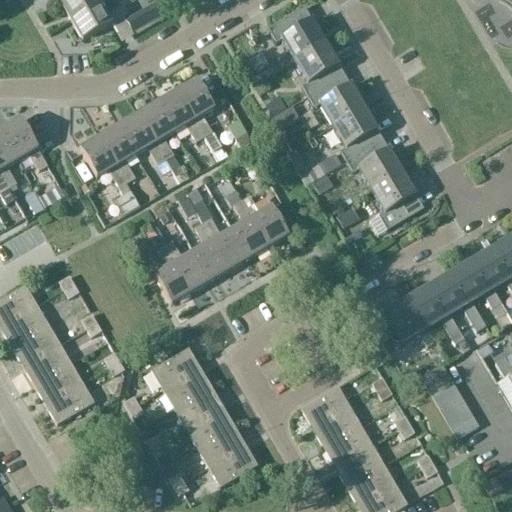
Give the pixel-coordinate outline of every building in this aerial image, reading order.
[(69,0),(60,6),(71,25),(100,8),(95,0),(69,0)] [(124,26),(132,38),(172,15),(159,6),(124,26)] [(100,8),(71,25),(82,45),(112,28),(111,27),(128,17),(123,9),(106,19),(100,8)] [(282,44),(294,66),(325,48),(304,12),(268,34),(276,48),(282,44)] [(344,80),(325,48),(294,66),(307,87),(301,90),(308,102),(344,80)] [(242,67),(255,89),(280,74),(278,70),(275,70),(267,68),(261,57),(242,67)] [(333,131),(364,113),(344,80),(308,102),(313,112),(320,108),(333,131)] [(205,142),(212,137),(202,120),(214,113),(197,84),(177,96),(205,142)] [(177,96),(157,107),(175,136),(186,130),(196,147),(199,151),(197,152),(203,161),(212,155),(205,142),(177,96)] [(272,121),(286,113),(279,102),(266,110),(272,121)] [(157,107),(138,119),(165,165),(174,160),(163,143),(175,136),(157,107)] [(383,145),(364,113),(333,131),(343,148),(346,152),(339,156),(346,167),(383,145)] [(279,133),(293,125),(286,115),(273,123),(279,133)] [(138,119),(118,130),(135,159),(147,153),(157,170),(165,165),(138,119)] [(21,124),(1,136),(18,165),(28,159),(38,176),(47,171),(37,153),(38,153),(21,124)] [(118,130),(99,142),(126,188),(135,183),(125,166),(135,159),(118,130)] [(212,137),(205,142),(212,155),(218,166),(227,161),(225,157),(223,158),(220,153),(225,150),(216,135),(212,137)] [(1,136),(0,136),(0,179),(8,193),(16,189),(6,171),(18,165),(1,136)] [(126,188),(99,142),(79,154),(96,183),(108,176),(118,193),(123,201),(112,207),(121,222),(139,211),(137,209),(138,209),(128,191),(128,192),(125,188),(126,188)] [(372,195),(402,178),(383,145),(346,167),(352,178),(359,174),(371,196),(372,195)] [(300,179),(306,190),(341,169),(335,159),(300,179)] [(251,184),(263,178),(255,164),(243,170),(251,184)] [(402,178),(372,195),(385,218),(378,222),(386,234),(423,213),(402,178)] [(0,179),(0,198),(8,193),(0,179)] [(311,188),(318,199),(333,191),(326,179),(311,188)] [(8,193),(0,198),(6,209),(15,204),(8,193)] [(193,210),(202,205),(196,195),(187,200),(193,210)] [(249,200),(242,205),(269,252),(288,240),(271,211),(259,218),(249,200)] [(38,204),(29,210),(34,219),(44,213),(38,204)] [(269,252),(242,205),(233,210),(243,227),(232,234),(249,263),(269,252)] [(351,212),(336,221),(343,233),(358,224),(351,212)] [(168,216),(159,221),(163,229),(173,224),(168,216)] [(249,263),(232,234),(221,240),(211,223),(202,228),(229,274),(249,263)] [(204,250),(193,257),(210,286),(229,274),(202,228),(194,233),(204,250)] [(358,235),(343,244),(350,255),(365,247),(358,235)] [(511,241),(496,251),(511,277),(511,241)] [(210,286),(193,257),(182,263),(172,246),(163,251),(190,297),(210,286)] [(190,297),(163,251),(155,255),(165,273),(153,280),(170,309),(190,297)] [(491,253),(475,263),(493,295),(505,287),(511,298),(511,277),(496,251),(491,253)] [(470,266),(453,276),(471,307),(483,300),(492,314),(496,311),(501,308),(493,295),(475,263),(470,266)] [(448,279),(431,289),(450,320),(462,313),(476,337),(481,334),(485,331),(471,307),(453,276),(448,279)] [(63,294),(74,288),(70,281),(59,287),(63,294)] [(80,297),(74,288),(63,294),(69,303),(80,297)] [(426,292),(409,302),(428,333),(440,326),(454,350),(458,348),(459,347),(464,344),(450,320),(431,289),(426,292)] [(0,331),(37,310),(25,290),(0,305),(0,331)] [(405,305),(382,318),(401,349),(419,339),(427,352),(431,349),(436,347),(428,333),(409,302),(405,305)] [(48,330),(37,310),(0,331),(0,333),(11,352),(48,330)] [(87,333),(97,327),(92,320),(83,326),(87,333)] [(97,327),(87,333),(92,342),(102,336),(97,327)] [(60,349),(48,330),(11,352),(22,371),(60,349)] [(481,363),(491,358),(483,341),(473,346),(481,363)] [(60,349),(22,371),(34,391),(71,369),(60,349)] [(162,395),(200,373),(188,353),(151,375),(162,395)] [(109,373),(120,366),(115,358),(104,364),(109,373)] [(511,376),(504,363),(495,368),(504,382),(507,379),(511,387),(511,376)] [(124,374),(120,366),(109,373),(114,380),(124,374)] [(83,388),(71,369),(34,391),(45,410),(83,388)] [(420,382),(427,393),(448,381),(441,369),(420,382)] [(211,392),(200,373),(162,395),(174,414),(211,392)] [(414,374),(404,381),(410,391),(420,384),(414,374)] [(448,381),(427,393),(433,403),(454,390),(448,381)] [(377,396),(387,390),(384,383),(374,389),(377,396)] [(83,388),(45,410),(57,430),(94,408),(83,388)] [(387,390),(377,396),(383,405),(393,399),(387,390)] [(454,390),(433,403),(439,413),(460,401),(454,390)] [(223,412),(211,392),(174,414),(185,434),(223,412)] [(312,434),(350,412),(338,392),(301,414),(312,434)] [(128,415),(139,408),(135,401),(124,408),(128,415)] [(460,401),(439,413),(445,423),(466,411),(460,401)] [(145,417),(139,408),(128,415),(134,424),(145,417)] [(466,411),(445,423),(451,433),(471,421),(466,411)] [(234,431),(223,412),(185,434),(197,453),(234,431)] [(361,431),(350,412),(312,434),(324,453),(361,431)] [(400,435),(410,430),(405,421),(396,427),(400,435)] [(478,431),(471,421),(451,433),(457,443),(478,431)] [(410,430),(400,435),(405,443),(414,437),(410,430)] [(234,431),(197,453),(208,473),(246,451),(234,431)] [(373,451),(361,431),(324,453),(335,473),(373,451)] [(152,454),(163,447),(158,440),(147,446),(152,454)] [(163,447),(152,454),(157,463),(168,457),(163,447)] [(399,458),(404,467),(422,456),(417,447),(399,458)] [(257,470),(246,451),(208,473),(220,492),(257,470)] [(373,451),(335,473),(347,493),(384,471),(373,451)] [(423,474),(433,468),(429,461),(418,466),(423,474)] [(433,468),(423,474),(427,482),(437,476),(433,468)] [(384,471),(347,493),(358,511),(396,490),(384,471)] [(175,493),(185,486),(180,478),(170,484),(175,493)] [(190,493),(185,486),(175,493),(180,500),(190,493)] [(396,490),(358,511),(403,511),(407,510),(396,490)] [(432,491),(417,499),(424,511),(428,511),(440,505),(432,491)]
